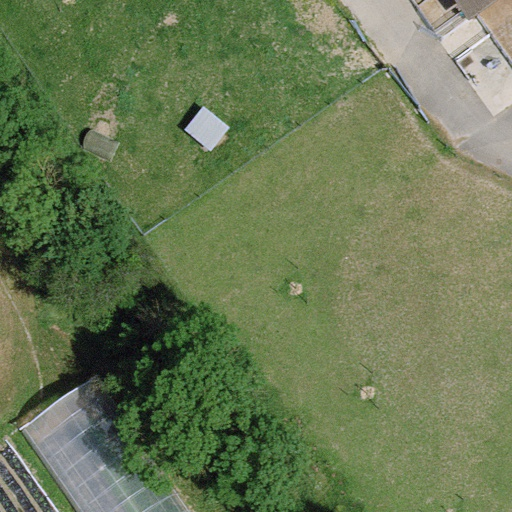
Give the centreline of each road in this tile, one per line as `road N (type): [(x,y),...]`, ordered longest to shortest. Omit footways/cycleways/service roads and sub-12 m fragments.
road 1 (track): [(30,432),(43,372),(0,273)]
road 2 (track): [(109,511),(49,428),(30,432),(0,458)]
